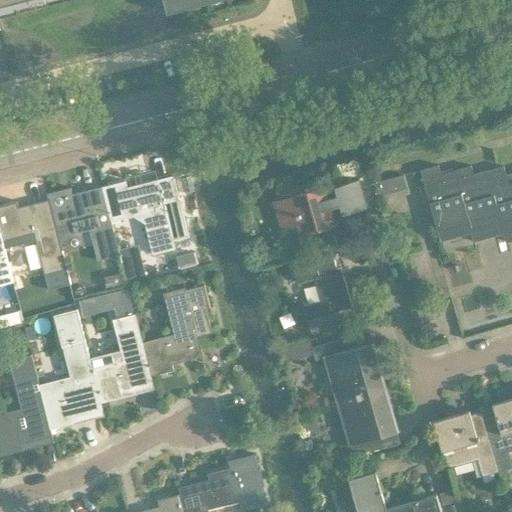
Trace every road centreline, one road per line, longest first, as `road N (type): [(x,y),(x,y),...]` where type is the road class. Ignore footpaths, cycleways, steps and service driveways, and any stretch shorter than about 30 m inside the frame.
road 1 (residential): [(0,158),(303,77)]
road 2 (residential): [(287,20),(0,94)]
road 3 (residential): [(511,351),(418,377),(382,253)]
road 4 (residential): [(303,77),(407,48),(511,4)]
road 5 (residential): [(0,499),(73,478),(124,449),(201,422)]
